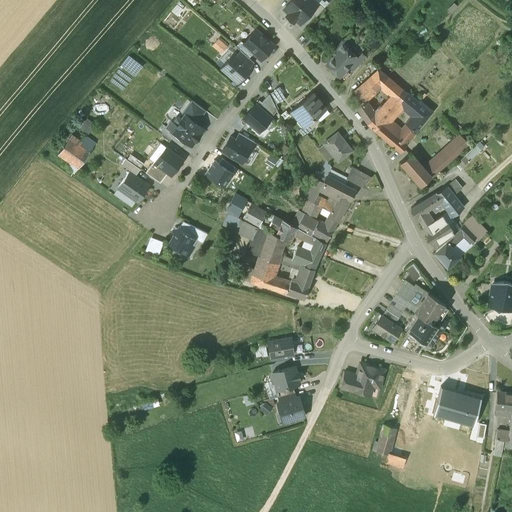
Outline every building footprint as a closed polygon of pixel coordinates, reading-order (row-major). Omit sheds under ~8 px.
[(312,0),(291,0),(283,9),(288,14),(286,16),(293,23),(295,20),(300,24),(310,12),(317,5),(317,4),(312,0)] [(317,5),(310,12),(316,17),(324,8),(318,3),(317,4),(317,5)] [(447,8),(452,13),(457,7),(452,3),(447,8)] [(256,30),(244,43),(243,44),(253,53),(261,60),(274,45),(256,30)] [(322,34),(317,38),(324,46),(329,42),(322,34)] [(220,38),(213,45),(222,54),(229,46),(220,38)] [(249,58),(253,53),(243,44),(244,43),(241,41),(236,47),(240,50),(249,58)] [(332,55),(334,56),(340,49),(340,47),(342,45),(344,44),(347,46),(347,49),(350,52),(353,47),(346,41),(342,41),(337,47),(337,49),(332,55)] [(347,46),(344,44),(342,45),(340,47),(340,49),(334,56),(332,58),(331,58),(327,62),(328,63),(326,65),(339,77),(350,66),(356,58),(357,58),(350,52),(347,49),(347,46)] [(249,58),(240,50),(235,56),(249,67),(253,62),(249,58)] [(357,58),(356,58),(361,62),(366,57),(361,53),(357,58)] [(227,62),(221,68),(238,83),(251,69),(249,67),(235,56),(234,54),(227,62)] [(215,63),(221,68),(227,62),(221,57),(215,63)] [(356,58),(350,66),(354,70),(361,62),(356,58)] [(433,68),(427,76),(431,80),(438,72),(433,68)] [(406,93),(378,69),(371,76),(380,86),(390,96),(397,102),(406,93)] [(371,76),(354,91),(363,101),(366,99),(380,86),(371,76)] [(274,91),(280,101),(286,98),(280,88),(274,91)] [(280,101),(274,91),(269,94),(274,104),(280,101)] [(312,92),(291,110),(303,126),(315,116),(325,108),(320,102),(320,101),(318,98),(317,98),(312,92)] [(406,93),(397,102),(399,104),(409,112),(417,102),(406,93)] [(256,104),(271,118),(277,110),(274,104),(269,94),(262,102),(259,100),(256,104)] [(390,96),(383,105),(391,112),(399,104),(397,102),(390,96)] [(363,101),(356,108),(364,120),(374,111),(366,99),(363,101)] [(417,102),(409,112),(412,114),(414,116),(412,117),(421,124),(432,110),(419,100),(417,102)] [(206,111),(191,101),(182,114),(185,116),(196,124),(206,111)] [(256,104),(244,118),(259,131),(271,118),(256,104)] [(409,112),(399,104),(391,112),(387,117),(402,130),(412,118),(410,116),(412,114),(409,112)] [(383,105),(375,113),(374,111),(364,120),(366,123),(375,130),(387,117),(391,112),(383,105)] [(166,127),(172,132),(185,116),(182,114),(179,111),(166,127)] [(196,124),(185,116),(172,132),(183,140),(185,140),(191,145),(194,141),(195,142),(199,136),(198,136),(203,129),(196,124)] [(315,116),(303,126),(308,131),(320,122),(315,116)] [(402,130),(387,117),(375,130),(399,151),(410,137),(402,130)] [(412,118),(402,130),(410,137),(421,124),(412,117),(412,118)] [(80,128),(89,135),(96,125),(88,118),(80,128)] [(337,132),(323,143),(337,161),(351,150),(337,132)] [(254,142),(238,133),(235,139),(250,148),(254,142)] [(458,134),(423,166),(431,176),(468,142),(458,134)] [(83,143),(71,135),(58,154),(71,162),(67,167),(76,173),(97,143),(87,137),(83,143)] [(235,139),(230,136),(222,151),(228,154),(227,155),(234,159),(234,158),(241,162),(250,148),(235,139)] [(479,142),(464,156),(469,161),(484,147),(479,142)] [(169,172),(172,175),(183,160),(166,148),(155,162),(169,172)] [(423,166),(411,153),(400,163),(420,186),(431,176),(423,166)] [(464,156),(456,164),(461,169),(469,161),(464,156)] [(235,166),(222,158),(218,163),(231,171),(235,166)] [(130,171),(136,175),(140,169),(125,159),(121,165),(130,171)] [(234,173),(231,171),(218,163),(214,160),(204,175),(225,187),(234,173)] [(154,161),(145,173),(160,184),(169,172),(155,162),(154,161)] [(327,161),(320,175),(325,177),(326,176),(332,179),(335,172),(327,161)] [(371,178),(353,168),(348,179),(361,187),(371,178)] [(118,187),(138,202),(150,185),(136,175),(130,171),(118,187)] [(320,175),(316,172),(313,177),(322,182),(325,177),(320,175)] [(332,179),(326,176),(325,177),(322,182),(318,189),(333,196),(338,199),(340,194),(345,185),(332,179)] [(322,182),(313,177),(301,197),(310,202),(311,202),(315,195),(318,189),(322,182)] [(456,179),(446,186),(453,195),(462,188),(456,179)] [(354,190),(345,185),(340,194),(349,199),(350,199),(354,190)] [(446,186),(434,193),(440,202),(445,207),(446,209),(457,200),(453,195),(446,186)] [(434,193),(411,208),(416,217),(417,217),(423,227),(431,222),(428,217),(431,216),(427,210),(440,202),(434,193)] [(296,227),(234,194),(226,210),(255,226),(256,226),(267,231),(286,240),(289,241),(293,234),(296,227)] [(330,202),(325,200),(322,207),(331,212),(328,218),(337,222),(349,199),(340,194),(338,199),(333,208),(328,205),(330,202)] [(326,199),(315,195),(311,202),(321,207),(322,207),(325,200),(326,199)] [(338,199),(333,196),(330,202),(328,205),(333,208),(338,199)] [(457,200),(446,209),(452,216),(463,208),(457,200)] [(311,202),(310,202),(303,213),(313,219),(321,207),(311,202)] [(427,210),(431,216),(445,207),(440,202),(427,210)] [(239,218),(228,213),(223,223),(235,228),(239,218)] [(313,219),(303,213),(297,226),(310,233),(311,232),(317,221),(313,219)] [(441,215),(431,222),(423,227),(435,250),(446,240),(453,234),(452,234),(441,215)] [(486,232),(470,215),(462,224),(475,238),(478,241),(486,232)] [(255,226),(239,218),(235,228),(234,231),(252,239),(256,226),(255,226)] [(337,222),(328,218),(324,224),(333,229),(337,222)] [(324,224),(317,221),(311,232),(327,240),(333,229),(324,224)] [(475,238),(462,224),(457,230),(463,237),(469,243),(475,238)] [(207,233),(193,226),(188,233),(194,237),(202,242),(207,233)] [(267,231),(256,226),(252,239),(248,252),(259,256),(267,231)] [(325,243),(296,227),(293,234),(313,243),(323,248),(325,243)] [(188,233),(179,228),(170,244),(176,248),(182,251),(191,249),(190,244),(194,237),(188,233)] [(463,237),(457,230),(456,232),(456,231),(453,234),(446,240),(452,247),(463,237)] [(286,240),(267,231),(259,256),(256,264),(274,270),(277,262),(280,255),(286,240)] [(162,243),(149,239),(145,253),(158,257),(162,243)] [(435,250),(433,252),(447,268),(460,256),(452,247),(446,240),(435,250)] [(323,248),(313,243),(309,250),(320,255),(323,248)] [(309,250),(300,246),(300,249),(297,247),(292,259),(314,269),(320,255),(309,250)] [(295,261),(280,255),(277,262),(292,268),(295,261)] [(304,265),(295,261),(292,268),(301,271),(304,265)] [(414,281),(423,275),(416,263),(407,268),(414,281)] [(255,269),(241,264),(237,277),(250,282),(255,269)] [(274,270),(256,264),(255,269),(250,282),(268,287),(271,278),(274,270)] [(314,269),(304,265),(301,271),(297,282),(290,280),(289,284),(285,292),(303,298),(314,269)] [(301,271),(292,268),(288,279),(290,280),(297,282),(301,271)] [(289,284),(271,278),(268,287),(285,292),(289,284)] [(404,281),(386,309),(397,317),(404,305),(414,288),(404,281)] [(503,282),(492,284),(488,306),(511,309),(511,284),(509,283),(503,282)] [(414,288),(404,305),(414,312),(410,318),(411,318),(405,328),(409,331),(408,333),(412,336),(413,334),(426,342),(426,343),(430,346),(446,322),(442,320),(436,316),(444,303),(427,292),(427,293),(416,285),(414,288)] [(436,316),(442,320),(450,307),(444,303),(436,316)] [(386,309),(381,316),(394,324),(398,318),(397,317),(386,309)] [(380,316),(372,328),(392,340),(400,329),(394,324),(381,316),(380,316)] [(404,322),(398,318),(394,324),(400,329),(404,322)] [(291,338),(267,342),(267,344),(269,355),(270,358),(294,354),(291,338)] [(255,358),(269,355),(267,344),(253,346),(255,358)] [(356,375),(353,388),(354,388),(365,391),(367,383),(374,385),(379,387),(384,369),(360,363),(356,375)] [(294,366),(272,373),(271,376),(272,381),(275,383),(277,390),(292,386),(299,383),(298,379),(299,378),(297,372),(296,372),(294,366)] [(356,375),(343,371),(338,387),(353,391),(354,388),(353,388),(356,375)] [(354,388),(353,391),(371,396),(374,385),(367,383),(365,391),(354,388)] [(473,424),(481,396),(441,385),(433,413),(473,424)] [(292,386),(277,390),(275,390),(277,397),(294,392),(292,386)] [(511,402),(511,392),(497,391),(494,413),(507,415),(507,416),(510,416),(511,410),(511,402)] [(294,392),(277,397),(279,403),(296,397),(294,392)] [(279,403),(277,403),(280,414),(285,416),(287,421),(288,420),(290,421),(294,420),(294,418),(304,415),(301,403),(302,403),(300,396),(296,397),(279,403)] [(138,406),(140,413),(160,405),(157,399),(138,406)] [(483,437),(485,423),(479,422),(476,436),(483,437)] [(395,427),(383,423),(376,450),(377,451),(387,454),(387,453),(395,427)] [(496,428),(493,453),(500,454),(500,452),(503,439),(507,439),(509,429),(496,428)] [(405,458),(387,453),(387,454),(385,461),(402,465),(403,464),(405,458)]
